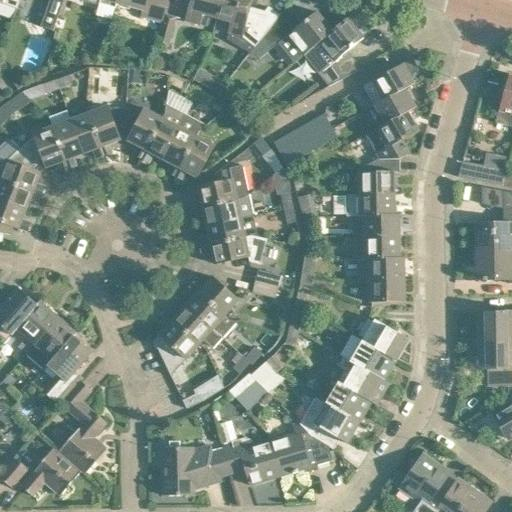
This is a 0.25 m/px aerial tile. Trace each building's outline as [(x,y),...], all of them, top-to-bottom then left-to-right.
[(64,0),(49,0),(50,0),(41,27),(53,31),(64,0)] [(117,0),(117,2),(144,10),(142,16),(161,21),(167,0),(117,0)] [(192,0),(191,6),(187,21),(197,24),(196,29),(213,33),(217,18),(222,0),(192,0)] [(257,0),(222,0),(217,18),(233,22),(230,33),(227,41),(250,54),(255,47),(263,37),(279,17),(269,9),(266,14),(249,9),(250,4),(256,5),(257,0)] [(271,26),(263,37),(273,49),(278,44),(293,64),(303,56),(304,55),(303,55),(332,31),(317,12),(302,24),(296,28),(283,12),(279,17),(271,26)] [(165,14),(157,45),(168,48),(177,17),(165,14)] [(332,31),(303,55),(304,55),(329,87),(361,69),(360,68),(355,71),(343,55),(348,51),(363,38),(348,19),(332,31)] [(363,86),(374,105),(383,100),(383,101),(405,88),(406,88),(415,83),(410,75),(416,71),(417,68),(412,60),(413,59),(413,58),(363,86)] [(200,69),(194,81),(218,93),(224,83),(200,69)] [(140,85),(141,71),(129,70),(128,84),(140,85)] [(56,80),(59,89),(73,84),(70,75),(56,80)] [(511,127),(511,76),(509,76),(502,98),(496,123),(511,127)] [(170,77),(168,83),(182,91),(187,94),(185,99),(193,103),(195,98),(200,90),(186,83),(170,77)] [(488,78),(485,86),(497,89),(499,81),(488,78)] [(45,94),(59,89),(56,80),(42,85),(45,94)] [(374,105),(385,124),(385,125),(407,112),(408,112),(416,107),(406,88),(405,88),(383,101),(383,100),(374,105)] [(163,118),(142,158),(149,162),(153,154),(163,160),(186,117),(193,103),(185,99),(167,89),(166,106),(165,113),(163,118)] [(213,97),(200,90),(195,98),(209,105),(213,97)] [(3,106),(0,109),(0,125),(1,127),(12,116),(3,106)] [(108,106),(89,113),(104,155),(112,152),(109,144),(120,140),(117,132),(125,133),(126,109),(108,108),(108,106)] [(134,154),(142,158),(163,118),(145,109),(144,110),(126,109),(125,133),(132,133),(128,141),(138,147),(134,154)] [(68,112),(50,119),(53,127),(68,169),(76,166),(73,158),(83,154),(71,120),(68,112)] [(402,140),(418,131),(408,112),(407,112),(385,125),(385,124),(376,129),(364,136),(377,159),(379,158),(379,159),(401,158),(410,154),(402,140)] [(89,113),(71,120),(83,154),(94,150),(97,158),(104,155),(89,113)] [(331,126),(325,115),(316,119),(323,131),(331,126)] [(205,127),(186,117),(163,160),(172,165),(168,172),(176,176),(197,137),(199,131),(205,127)] [(323,131),(316,119),(306,125),(318,147),(337,137),(331,126),(323,131)] [(238,126),(247,138),(255,132),(245,120),(238,126)] [(318,147),(306,125),(295,131),(308,153),(318,147)] [(34,135),(21,148),(38,165),(43,159),(46,167),(58,163),(61,171),(68,169),(53,127),(34,134),(34,135)] [(308,153),(295,131),(285,137),(297,159),(300,158),(308,153)] [(214,146),(197,137),(176,176),(183,180),(187,172),(197,178),(214,146)] [(271,149),(261,137),(254,143),(264,155),(271,149)] [(285,137),(274,143),(287,165),(288,165),(297,159),(285,137)] [(0,153),(6,160),(0,177),(0,179),(41,195),(44,187),(36,184),(40,173),(32,170),(38,165),(21,148),(13,139),(0,151),(0,153)] [(300,158),(297,159),(288,165),(292,173),(304,166),(300,158)] [(359,165),(359,195),(395,194),(395,172),(400,172),(400,159),(401,158),(379,159),(379,158),(377,159),(368,165),(359,165)] [(458,177),(502,186),(504,178),(502,177),(503,170),(463,162),(458,177)] [(192,201),(193,209),(238,200),(243,198),(247,195),(241,167),(231,169),(233,180),(198,187),(200,199),(192,201)] [(502,186),(511,187),(511,179),(504,178),(502,186)] [(0,199),(26,210),(30,199),(38,203),(41,195),(0,179),(0,199)] [(511,192),(503,191),(503,207),(503,222),(476,223),(476,251),(469,251),(469,252),(511,250),(511,192)] [(281,194),(284,209),(293,207),(290,192),(281,194)] [(346,197),(334,197),(334,215),(347,215),(347,217),(351,217),(364,217),(364,216),(396,215),(395,194),(359,195),(346,195),(346,197)] [(238,200),(193,209),(195,217),(204,215),(206,226),(252,216),(247,195),(243,198),(238,200)] [(308,195),(298,197),(302,216),(303,216),(312,215),(313,217),(318,217),(313,197),(308,197),(308,195)] [(0,233),(4,234),(10,235),(13,226),(27,232),(30,223),(22,220),(26,210),(0,199),(0,233)] [(297,222),(293,207),(284,209),(288,224),(297,222)] [(313,217),(312,215),(303,216),(302,216),(304,230),(314,229),(313,217)] [(351,217),(351,238),(400,237),(400,215),(396,215),(364,216),(364,217),(351,217)] [(200,238),(201,247),(252,236),(257,237),(252,216),(206,226),(208,237),(200,238)] [(316,242),(314,229),(304,230),(305,244),(316,242)] [(252,236),(201,247),(203,255),(212,253),(214,264),(250,257),(251,261),(260,263),(265,239),(257,237),(252,236)] [(365,260),(369,260),(369,259),(401,258),(400,258),(400,237),(364,238),(351,238),(351,260),(356,260),(365,260)] [(511,250),(469,252),(476,252),(476,267),(466,268),(467,280),(486,280),(486,281),(487,281),(489,281),(489,280),(509,280),(509,284),(511,283),(511,250)] [(314,252),(306,251),(304,265),(313,266),(312,273),(314,274),(315,262),(312,262),(314,252)] [(369,281),(405,280),(404,257),(400,258),(401,258),(369,259),(369,260),(365,260),(356,260),(356,281),(369,281)] [(304,265),(301,278),(300,285),(312,287),(314,274),(312,273),(313,266),(304,265)] [(258,270),(256,281),(279,287),(282,276),(258,270)] [(197,279),(192,285),(225,316),(239,301),(212,277),(204,285),(197,279)] [(369,281),(370,303),(405,302),(405,280),(369,281)] [(276,299),(279,287),(256,281),(253,293),(276,299)] [(193,298),(186,306),(223,339),(235,326),(224,317),(225,316),(192,285),(186,292),(193,298)] [(0,329),(2,327),(12,336),(17,329),(38,305),(37,304),(18,288),(0,308),(0,329)] [(306,308),(308,295),(298,293),(295,305),(306,308)] [(26,355),(58,317),(40,301),(37,304),(38,305),(17,329),(28,339),(19,350),(26,355)] [(172,308),(166,314),(200,344),(204,340),(214,349),(223,339),(186,306),(178,314),(172,308)] [(503,311),(477,311),(478,340),(511,339),(511,310),(506,311),(506,310),(505,310),(503,310),(503,311)] [(160,336),(154,342),(171,376),(200,344),(166,314),(161,320),(167,326),(160,335),(160,336)] [(47,366),(53,360),(74,336),(75,336),(77,334),(58,317),(26,355),(43,370),(47,366)] [(289,329),(299,332),(303,320),(292,317),(289,329)] [(396,360),(409,339),(375,319),(363,341),(396,360)] [(296,344),(299,332),(289,329),(286,341),(296,344)] [(58,375),(43,392),(60,406),(61,404),(77,386),(81,381),(83,378),(76,371),(93,352),(75,336),(74,336),(53,360),(47,366),(58,375)] [(478,356),(468,356),(468,369),(487,369),(488,386),(511,385),(511,339),(478,340),(478,356)] [(363,341),(351,361),(384,381),(384,380),(396,360),(363,341)] [(250,363),(252,365),(262,354),(255,348),(245,359),(250,363)] [(239,353),(232,361),(236,365),(233,368),(240,374),(250,363),(245,359),(239,353)] [(272,357),(266,363),(276,374),(282,368),(272,357)] [(344,357),(338,368),(344,371),(338,382),(372,402),(377,405),(390,383),(384,380),(384,381),(351,361),(344,357)] [(276,374),(266,363),(251,376),(257,381),(262,386),(276,374)] [(230,390),(237,398),(257,381),(251,376),(250,374),(230,390)] [(360,422),(372,402),(331,378),(327,375),(315,396),(360,422)] [(77,386),(61,404),(83,423),(58,452),(81,472),(85,475),(107,450),(93,438),(106,423),(93,412),(81,402),(82,401),(92,390),(81,381),(77,386)] [(2,383),(0,384),(0,398),(2,399),(10,389),(2,383)] [(197,394),(183,400),(186,407),(187,409),(201,402),(197,394)] [(336,437),(347,443),(360,422),(315,396),(299,423),(312,437),(330,447),(336,437)] [(511,403),(494,415),(509,439),(511,437),(511,403)] [(10,412),(7,409),(4,407),(0,406),(0,419),(5,424),(14,414),(10,412)] [(295,434),(270,442),(281,476),(293,473),(293,474),(298,472),(298,471),(309,468),(310,470),(317,468),(317,466),(333,461),(330,452),(330,451),(328,450),(330,447),(312,437),(299,423),(292,425),(295,434)] [(224,448),(230,467),(243,463),(250,485),(281,476),(270,442),(254,447),(253,443),(246,439),(237,442),(224,446),(224,448)] [(194,451),(194,447),(162,448),(163,496),(195,495),(195,484),(204,481),(206,486),(222,481),(220,477),(232,473),(230,467),(224,448),(213,451),(211,445),(194,451)] [(58,452),(54,449),(21,487),(33,496),(45,482),(61,496),(81,472),(58,452)] [(413,497),(402,511),(436,511),(443,503),(442,503),(433,496),(448,474),(435,465),(436,464),(423,454),(400,488),(413,497)] [(15,458),(0,476),(0,477),(12,488),(28,469),(15,458)] [(484,511),(491,502),(475,491),(474,492),(458,481),(442,503),(443,503),(436,511),(484,511)]
